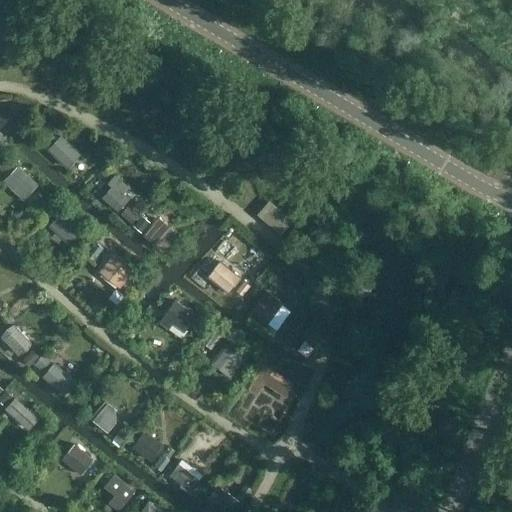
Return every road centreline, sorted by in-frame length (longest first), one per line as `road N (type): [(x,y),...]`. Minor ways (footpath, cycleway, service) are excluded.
road 1 (unclassified): [(511,195),(490,191),(167,0)]
road 2 (unclassified): [(452,511),(511,364)]
